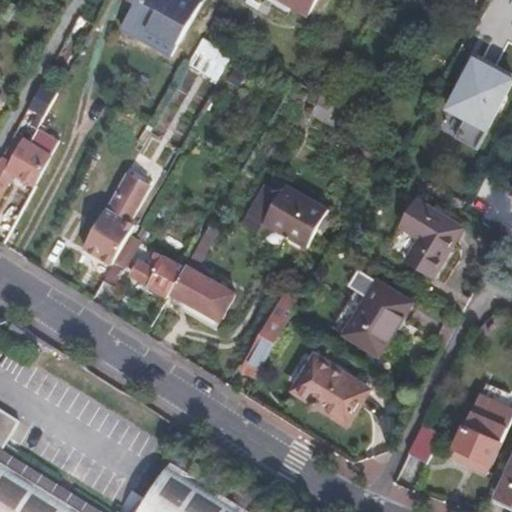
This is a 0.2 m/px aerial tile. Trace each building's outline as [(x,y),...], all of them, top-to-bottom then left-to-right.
[(146,30),(177,48),(203,0),(128,0),(128,1),(134,5),(120,31),(140,41),(146,30)] [(284,0),(308,14),(315,0),(284,0)] [(189,67),(220,81),(232,56),(201,41),(189,67)] [(447,105),(484,126),(510,79),(473,57),(447,105)] [(27,110),(43,118),(56,95),(40,86),(27,110)] [(345,137),(351,125),(313,103),(307,115),(345,137)] [(345,137),(378,156),(384,144),(351,125),(345,137)] [(0,160),(0,194),(11,176),(32,188),(50,156),(22,140),(9,165),(0,160)] [(86,248),(112,262),(133,224),(128,222),(150,185),(128,172),(86,248)] [(262,224),(305,247),(326,209),(282,185),(262,224)] [(408,259),(433,275),(462,227),(417,200),(402,225),(421,238),(408,259)] [(130,278),(166,299),(169,295),(183,271),(152,253),(145,266),(139,263),(130,278)] [(183,271),(169,295),(218,324),(234,295),(185,266),(183,271)] [(108,270),(96,291),(109,298),(120,277),(108,270)] [(345,332),(378,354),(410,301),(377,280),(345,332)] [(254,380),(291,314),(297,305),(283,297),(277,307),(283,310),(278,318),(272,315),(241,372),(254,380)] [(321,407),(323,406),(347,422),(369,387),(317,353),(294,387),(311,399),(311,400),(311,401),(312,401),(312,402),(312,403),(313,403),(313,404),(314,405),(315,405),(315,406),(316,406),(317,406),(317,407),(318,407),(319,407),(320,407),(321,407)] [(449,459),(467,466),(471,457),(490,465),(491,465),(511,414),(511,406),(477,392),(449,459)] [(0,447),(2,449),(5,444),(19,422),(0,409),(0,447)] [(19,422),(5,444),(17,452),(32,430),(19,422)] [(410,454),(428,463),(442,435),(424,426),(410,454)] [(0,461),(83,511),(121,511),(120,511),(119,511),(103,511),(2,449),(0,447),(0,461)] [(413,489),(425,464),(410,456),(397,482),(413,489)] [(471,457),(467,466),(487,474),(490,465),(471,457)] [(139,503),(133,511),(83,511),(0,461),(0,511),(253,511),(174,462),(146,507),(139,503)] [(496,496),(511,503),(511,464),(510,464),(496,496)]
